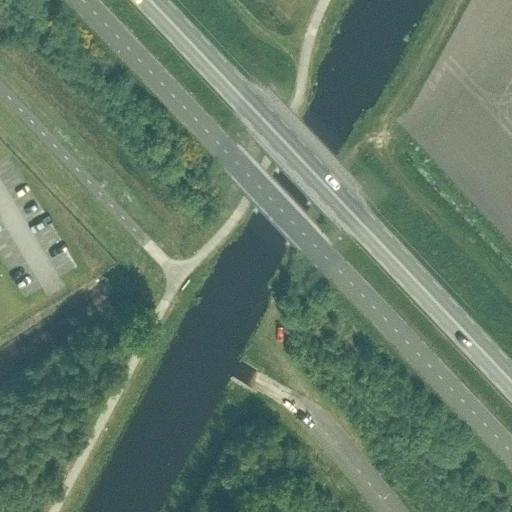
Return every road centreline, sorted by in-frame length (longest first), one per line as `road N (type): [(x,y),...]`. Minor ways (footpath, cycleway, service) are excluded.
road 1 (unclassified): [(83,0),(511,452)]
road 2 (primary): [(511,383),(151,0)]
road 3 (track): [(315,420),(280,311),(288,269),(458,0)]
road 4 (unclassified): [(392,511),(293,397),(256,377)]
